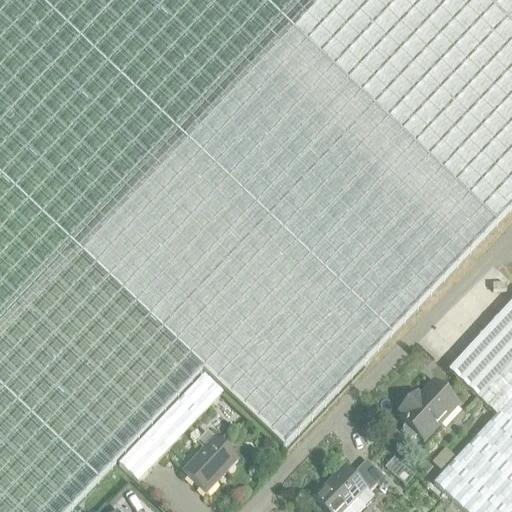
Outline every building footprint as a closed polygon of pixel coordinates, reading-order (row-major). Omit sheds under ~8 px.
[(511,0),(0,0),(0,511),(66,511),(198,373),(203,378),(117,470),(137,488),(222,396),(280,450),(511,206),(511,0)] [(511,307),(449,376),(478,402),(497,420),(511,402),(511,393),(498,381),(511,365),(511,307)] [(511,402),(497,420),(434,488),(460,511),(511,511),(511,365),(498,381),(511,393),(511,402)] [(422,443),(455,406),(432,384),(418,399),(414,395),(397,415),(401,418),(398,421),(404,427),(401,430),(401,435),(408,441),(413,441),(416,438),(422,443)] [(196,446),(203,453),(181,475),(205,497),(235,465),(205,436),(196,446)] [(444,451),(431,465),(442,476),(456,461),(444,451)] [(393,461),(384,471),(404,489),(413,479),(393,461)] [(366,464),(352,479),(342,471),(312,502),(322,511),(361,511),(373,500),(369,495),(383,480),(366,464)]
